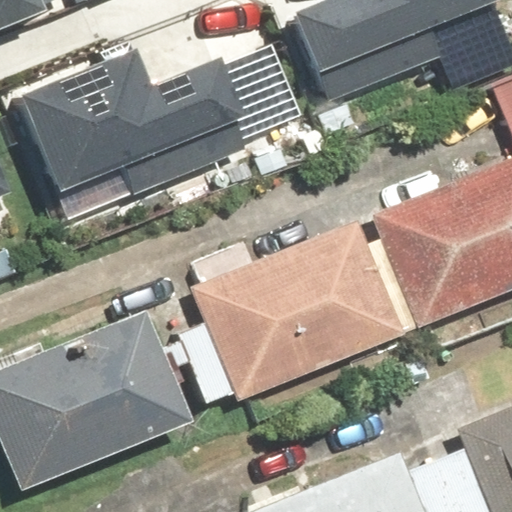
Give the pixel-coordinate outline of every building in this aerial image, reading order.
[(0,0),(0,19),(46,0),(0,0)] [(323,65),(464,0),(308,0),(296,6),(323,65)] [(149,82),(134,44),(18,92),(55,181),(238,106),(217,54),(149,82)] [(511,84),(498,90),(511,127),(511,154),(372,208),(417,323),(429,318),(441,349),(489,330),(478,301),(511,287),(511,84)] [(0,192),(13,188),(0,155),(0,192)] [(363,243),(356,223),(252,262),(244,240),(183,262),(205,323),(180,332),(204,398),(230,388),(233,397),(412,330),(377,238),(363,243)] [(186,420),(144,310),(0,365),(0,439),(17,485),(186,420)] [(511,511),(511,408),(462,429),(495,511),(511,511)] [(488,511),(463,447),(408,468),(406,462),(362,479),(356,466),(238,511),(488,511)]
